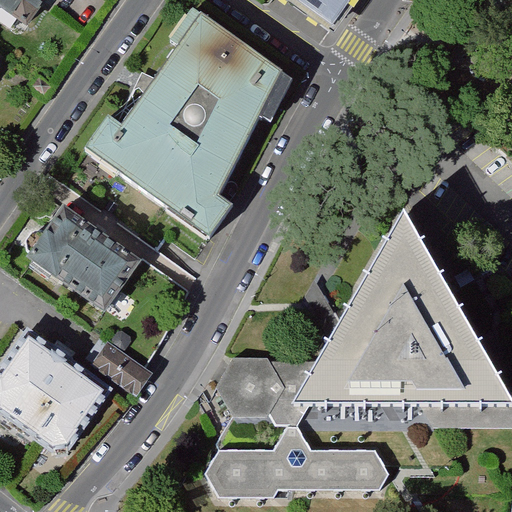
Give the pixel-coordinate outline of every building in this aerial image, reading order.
[(0,0),(0,21),(14,32),(21,21),(30,28),(50,0),(0,0)] [(353,0),(297,0),(335,26),(353,0)] [(123,130),(106,119),(83,154),(214,240),(233,210),(213,196),(292,76),(199,15),(123,130)] [(57,88),(41,77),(32,90),(48,101),(57,88)] [(273,503),(277,495),(382,495),(389,480),(377,459),(317,457),(298,428),(312,406),(421,407),(434,432),(511,430),(511,385),(511,386),(407,207),(316,362),(231,358),(214,387),(231,419),(269,419),(275,429),(287,429),(269,458),(218,458),(204,479),(218,503),(273,503)] [(40,256),(115,308),(149,260),(74,208),(40,256)] [(37,338),(0,387),(0,405),(62,450),(77,447),(113,392),(37,338)] [(145,395),(158,377),(114,347),(101,366),(145,395)]
